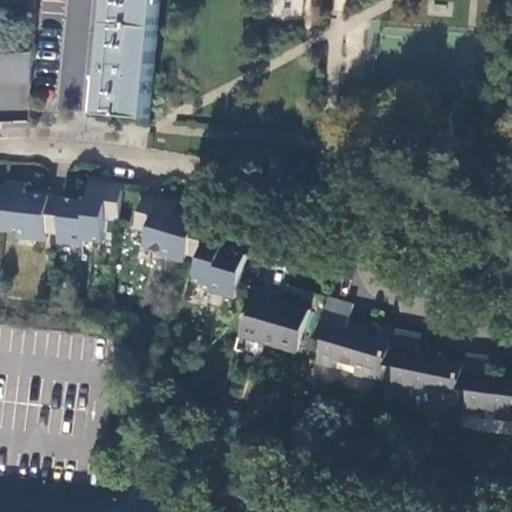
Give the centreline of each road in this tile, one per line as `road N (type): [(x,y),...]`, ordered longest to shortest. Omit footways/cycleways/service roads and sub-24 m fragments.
road 1 (residential): [(0,146),(130,154),(290,185),(346,208)]
road 2 (residential): [(346,208),(381,287),(460,328),(479,328),(500,313),(503,288),(490,266)]
road 3 (residential): [(490,266),(346,208)]
